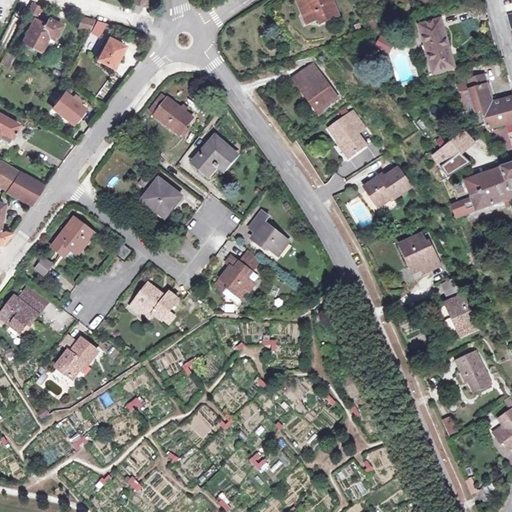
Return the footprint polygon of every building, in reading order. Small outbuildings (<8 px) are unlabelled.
[(296,0),(303,15),(305,15),(310,23),(318,20),(320,24),(338,17),(330,0),(296,0)] [(38,8),(32,5),(28,13),(34,16),(38,8)] [(45,25),(37,21),(31,33),(28,31),(27,35),(29,36),(25,44),(41,52),(45,44),(52,47),(63,26),(48,19),(45,25)] [(420,25),(434,73),(454,68),(440,19),(420,25)] [(99,37),(106,24),(97,22),(91,33),(99,37)] [(380,36),(374,45),(388,55),(394,45),(380,36)] [(101,54),(108,40),(104,38),(96,52),(101,54)] [(109,38),(108,40),(101,54),(97,60),(113,69),(125,47),(109,38)] [(0,65),(9,70),(14,57),(6,52),(0,63),(0,65)] [(310,95),(321,110),(337,98),(314,65),(294,81),(306,98),(310,95)] [(468,82),(470,91),(488,86),(484,78),(468,82)] [(470,91),(468,82),(459,86),(461,93),(470,91)] [(488,86),(470,91),(477,113),(483,111),(489,130),(509,124),(511,123),(511,102),(493,107),(492,103),(488,86)] [(74,125),(86,109),(76,101),(78,98),(74,96),(75,93),(68,88),(52,109),(74,125)] [(317,112),(321,110),(310,95),(306,98),(317,112)] [(493,107),(511,102),(511,97),(492,103),(493,107)] [(185,111),(181,108),(168,98),(154,116),(180,135),(194,118),(185,111)] [(342,115),(348,111),(345,107),(339,111),(342,115)] [(341,140),(352,155),(367,144),(358,132),(364,127),(352,112),(329,129),(339,142),(341,140)] [(11,134),(14,136),(19,126),(0,114),(0,135),(3,130),(11,134)] [(9,145),(14,136),(11,134),(3,130),(0,135),(0,139),(6,143),(9,145)] [(445,147),(438,152),(433,156),(449,178),(472,164),(461,154),(474,142),(464,132),(452,142),(445,147)] [(227,159),(231,163),(237,156),(216,138),(193,163),(208,176),(217,165),(220,167),(227,159)] [(349,158),(352,155),(341,140),(339,142),(338,143),(349,158)] [(224,171),(231,163),(227,159),(220,167),(224,171)] [(0,160),(0,186),(6,190),(5,192),(30,205),(44,186),(0,160)] [(511,165),(484,175),(466,181),(472,197),(451,206),(456,219),(511,198),(511,165)] [(395,199),(411,188),(398,169),(385,179),(382,176),(365,187),(379,206),(393,195),(395,199)] [(159,179),(142,201),(165,218),(182,197),(159,179)] [(364,191),(361,194),(372,212),(376,210),(364,191)] [(249,228),(255,233),(251,238),(262,247),(264,245),(278,256),(289,242),(265,223),(269,217),(262,212),(249,228)] [(66,247),(77,256),(94,234),(75,219),(52,247),(61,254),(66,247)] [(0,242),(3,244),(11,232),(0,229),(0,242)] [(429,271),(439,266),(431,249),(428,250),(421,236),(402,246),(414,272),(426,266),(429,271)] [(123,245),(117,254),(124,259),(131,251),(123,245)] [(72,263),(77,256),(66,247),(61,254),(72,263)] [(249,254),(241,263),(232,256),(227,263),(232,267),(227,273),(226,272),(215,286),(224,293),(227,289),(236,295),(239,292),(246,297),(255,286),(253,285),(248,280),(253,273),(252,272),(260,263),(249,254)] [(43,277),(54,265),(44,257),(34,269),(43,277)] [(253,273),(248,280),(253,285),(258,279),(257,276),(253,273)] [(452,296),(463,291),(456,278),(446,283),(452,296)] [(24,283),(19,289),(44,307),(48,301),(24,283)] [(148,284),(134,303),(142,309),(142,310),(151,318),(154,314),(162,321),(163,320),(169,313),(179,300),(170,293),(166,298),(148,284)] [(44,307),(19,289),(0,314),(0,319),(10,327),(12,324),(22,331),(27,324),(30,320),(33,322),(44,307)] [(243,301),(246,297),(239,292),(236,295),(243,301)] [(464,296),(447,303),(462,336),(478,328),(464,296)] [(142,309),(134,303),(130,307),(139,314),(142,310),(142,309)] [(175,317),(169,313),(163,320),(169,325),(175,317)] [(259,335),(260,323),(249,322),(248,334),(259,335)] [(19,334),(22,331),(12,324),(10,327),(19,334)] [(69,336),(62,343),(72,352),(79,344),(69,336)] [(72,352),(71,353),(70,352),(57,367),(73,379),(84,364),(87,366),(98,352),(82,339),(79,344),(72,352)] [(263,340),(264,345),(272,344),(272,350),(276,350),(276,340),(263,340)] [(322,347),(327,359),(331,357),(326,345),(322,347)] [(463,367),(469,381),(474,392),(491,383),(476,352),(456,361),(460,369),(463,367)] [(199,367),(193,359),(183,366),(188,374),(191,372),(188,368),(192,365),(195,369),(199,367)] [(463,367),(460,369),(467,382),(469,381),(463,367)] [(262,380),(259,383),(268,391),(271,387),(262,380)] [(328,393),(325,396),(333,404),(336,401),(328,393)] [(137,398),(127,406),(133,413),(137,411),(133,407),(136,404),(139,408),(143,405),(137,398)] [(353,404),(349,406),(356,417),(360,415),(353,404)] [(506,429),(496,436),(507,450),(511,446),(511,409),(499,419),(503,425),(506,429)] [(199,412),(189,421),(203,438),(214,429),(199,412)] [(226,417),(229,421),(226,424),(222,420),(219,423),(226,430),(235,421),(228,414),(226,417)] [(455,433),(450,418),(442,420),(447,436),(455,433)] [(506,429),(503,425),(494,432),(496,436),(506,429)] [(73,445),(77,450),(80,447),(79,445),(83,442),(85,444),(88,442),(84,437),(73,445)] [(171,453),(169,456),(173,460),(172,462),(176,464),(179,459),(171,453)] [(257,453),(249,461),(258,470),(266,462),(263,460),(259,464),(256,461),(260,456),(257,453)] [(367,460),(364,463),(368,468),(366,469),(368,472),(373,469),(367,460)] [(214,496),(229,484),(220,474),(206,486),(214,496)] [(108,475),(104,480),(103,478),(100,482),(104,486),(112,478),(108,475)] [(133,477),(128,481),(137,491),(142,487),(140,484),(137,486),(134,482),(136,480),(133,477)] [(478,491),(472,477),(465,480),(471,494),(478,491)] [(361,496),(367,493),(362,482),(356,484),(361,496)] [(492,482),(479,490),(486,501),(498,494),(492,482)] [(223,499),(220,502),(227,511),(231,509),(223,499)]
